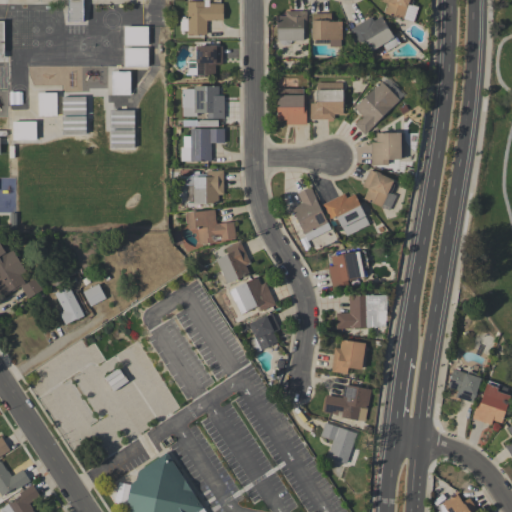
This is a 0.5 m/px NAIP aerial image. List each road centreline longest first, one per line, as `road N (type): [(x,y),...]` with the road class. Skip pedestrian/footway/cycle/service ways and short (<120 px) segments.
road 1 (secondary): [(418,440),(464,157),(475,0)]
road 2 (residential): [(252,0),(256,201),(302,294),(296,388)]
road 3 (secondary): [(447,0),(437,153),(404,349)]
road 4 (tertiary): [(0,383),(84,511)]
road 5 (residential): [(418,440),(473,463),(511,511)]
